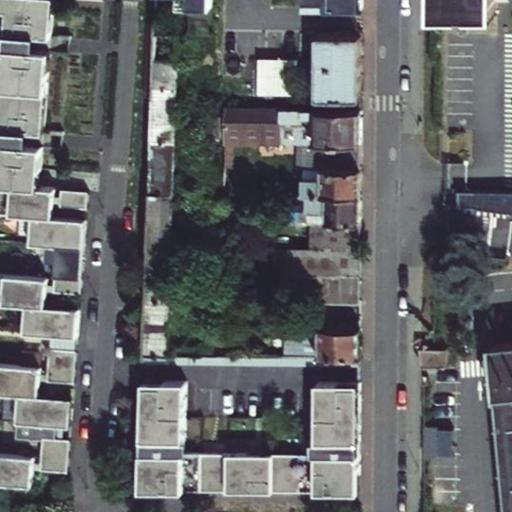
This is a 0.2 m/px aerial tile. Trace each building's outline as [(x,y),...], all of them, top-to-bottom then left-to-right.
[(53,0),(0,0),(0,12),(7,13),(5,37),(42,40),(50,40),(53,0)] [(431,0),(432,18),(502,18),(501,0),(431,0)] [(356,97),(363,97),(364,47),(364,33),(334,33),(320,33),(321,97),(356,97)] [(45,128),(51,56),(5,52),(3,75),(0,75),(0,110),(1,111),(0,120),(0,134),(37,137),(44,138),(45,128)] [(179,84),(180,59),(156,59),(156,84),(179,84)] [(178,113),(179,84),(156,84),(155,112),(178,113)] [(227,107),(226,140),(363,143),(363,132),(363,108),(227,107)] [(178,113),(155,112),(154,139),(177,139),(178,113)] [(207,134),(221,135),(222,114),(208,113),(207,134)] [(177,165),(177,139),(154,139),(153,165),(177,165)] [(363,143),(226,140),(226,166),(237,166),(238,154),(306,156),(304,195),(363,196),(363,186),(363,164),(363,143)] [(0,183),(38,186),(41,150),(0,146),(0,183)] [(177,165),(153,165),(152,189),(152,192),(175,192),(177,165)] [(0,216),(34,219),(34,214),(53,216),(54,209),(54,203),(55,198),(55,187),(38,186),(0,183),(0,216)] [(511,188),(462,189),(462,198),(462,208),(511,213),(511,188)] [(90,194),(62,191),(62,198),(61,204),(61,207),(88,209),(90,194)] [(175,220),(175,192),(152,192),(151,220),(175,220)] [(315,222),(363,223),(363,214),(363,196),(304,195),(298,195),(298,213),(308,213),(309,222),(315,222)] [(34,214),(34,219),(32,246),(49,248),(79,250),(85,250),(87,223),(53,220),(53,216),(34,214)] [(151,220),(151,223),(151,246),(174,247),(175,220),(151,220)] [(315,222),(314,248),(362,249),(363,223),(315,222)] [(174,247),(151,246),(150,273),(173,273),(174,254),(174,247)] [(321,274),(362,274),(362,259),(362,249),(314,248),(275,247),(275,274),(321,274)] [(56,274),(83,276),(84,263),(78,263),(79,256),(79,250),(49,248),(48,261),(57,262),(56,274)] [(0,273),(0,307),(27,309),(27,304),(47,305),(48,300),(48,291),(49,286),(49,277),(0,273)] [(150,273),(149,299),(172,300),(173,273),(150,273)] [(55,286),(55,292),(82,294),(83,276),(56,274),(55,286)] [(321,274),(321,302),(362,303),(362,291),(362,274),(321,274)] [(172,300),(149,299),(148,326),(172,326),(172,300)] [(47,305),(27,304),(27,309),(25,331),(66,335),(71,335),(79,336),(81,308),(47,305)] [(172,326),(148,326),(147,353),(171,353),(172,326)] [(277,342),(276,355),(360,357),(362,357),(362,346),(362,328),(320,328),(320,338),(291,336),(290,342),(277,342)] [(511,511),(511,343),(490,346),(492,362),(494,379),(507,511),(511,511)] [(50,347),(49,363),(76,365),(77,350),(70,349),(65,348),(50,347)] [(446,349),(418,349),(418,357),(418,368),(446,368),(446,349)] [(171,353),(147,353),(147,362),(360,365),(360,357),(276,355),(171,353)] [(0,394),(20,396),(21,393),(40,394),(40,385),(41,379),(41,374),(42,366),(0,362),(0,394)] [(494,379),(492,362),(485,363),(487,380),(494,379)] [(49,375),(49,380),(75,382),(76,365),(49,363),(49,375)] [(143,380),(142,438),(185,439),(185,414),(186,380),(146,380),(143,380)] [(319,416),(319,440),(361,441),(361,401),(361,382),(319,381),(319,416)] [(425,383),(425,404),(434,405),(438,405),(439,383),(425,383)] [(40,394),(21,393),(20,396),(18,424),(21,425),(18,454),(42,456),(42,452),(43,452),(69,455),(70,442),(63,441),(58,441),(56,441),(57,427),(59,427),(64,428),(71,428),(74,397),(40,394)] [(268,418),(257,418),(257,430),(268,430),(268,418)] [(142,452),(185,452),(185,439),(142,438),(142,445),(142,452)] [(319,454),(361,454),(361,446),(361,441),(319,440),(319,454)] [(42,467),(41,473),(62,474),(68,475),(69,455),(43,452),(42,467)] [(185,452),(142,452),(142,489),(206,490),(262,490),(297,491),(361,491),(361,454),(319,454),(185,452)] [(0,454),(0,484),(32,487),(33,472),(33,467),(34,457),(0,454)]
